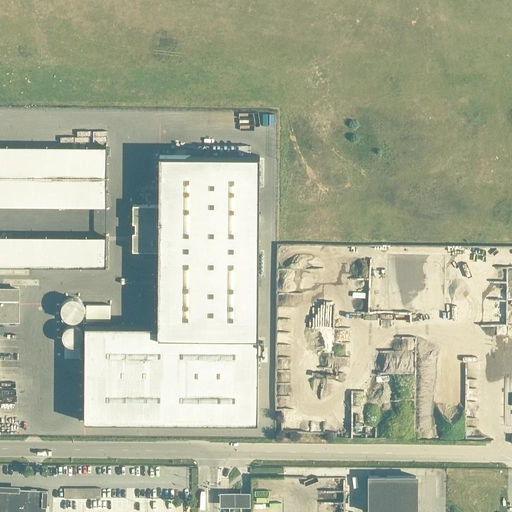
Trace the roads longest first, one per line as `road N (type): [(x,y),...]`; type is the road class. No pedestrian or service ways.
road 1 (unclassified): [(0,449),(511,455)]
road 2 (unknown): [(360,337),(341,307),(313,305),(298,336),(296,381),(305,409),(333,410),(360,358)]
road 3 (unknown): [(509,455),(508,363),(497,343),(469,333),(360,337)]
road 4 (unknown): [(186,480),(0,477)]
